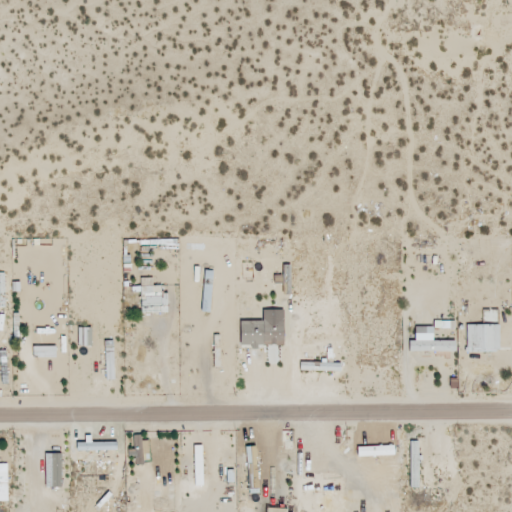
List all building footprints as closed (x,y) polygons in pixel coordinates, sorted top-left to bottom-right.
[(168,313),(167,294),(161,294),(160,286),(152,287),(152,279),(140,279),(141,314),(168,313)] [(239,346),(249,346),(249,347),(283,346),(283,312),(266,312),(266,321),(239,321),(239,346)] [(499,325),(465,325),(466,352),(499,352),(499,325)] [(455,342),(432,341),(432,328),(414,327),(414,342),(408,341),(408,352),(455,352),(455,342)] [(77,346),(90,347),(91,329),(78,328),(77,346)] [(147,441),(141,441),(141,435),(131,436),(132,457),(134,457),(135,465),(143,465),(142,455),(148,455),(147,441)] [(201,447),(193,447),(194,486),(202,486),(201,447)] [(60,454),(51,455),(51,488),(61,488),(60,454)]
